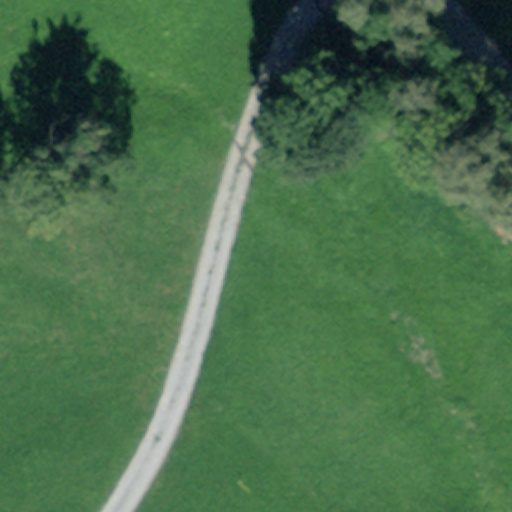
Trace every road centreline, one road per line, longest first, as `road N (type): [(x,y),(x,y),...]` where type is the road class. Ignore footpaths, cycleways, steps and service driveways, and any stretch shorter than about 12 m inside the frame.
road 1 (track): [(117,511),(195,363),(271,83),(323,0)]
road 2 (track): [(415,0),(511,87)]
